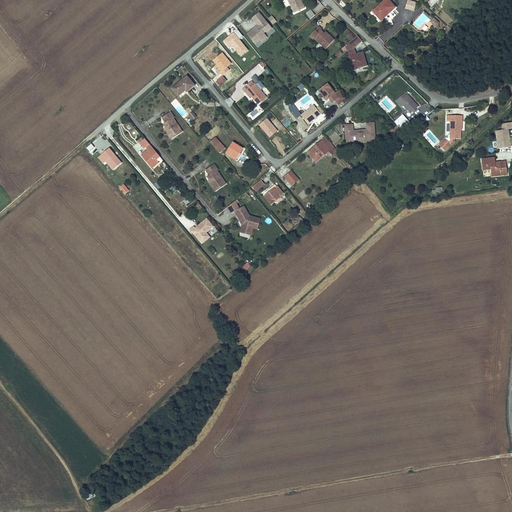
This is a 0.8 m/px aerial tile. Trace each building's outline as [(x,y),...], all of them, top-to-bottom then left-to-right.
[(286,0),(295,15),(305,9),(299,0),(286,0)] [(383,21),(396,8),(388,0),(375,13),(383,21)] [(420,5),(410,2),(408,11),(417,14),(420,5)] [(310,10),(305,14),(310,20),(315,16),(310,10)] [(251,19),(257,26),(246,33),(257,48),(269,38),(268,36),(274,31),(260,12),(251,19)] [(282,24),(278,18),(273,21),(278,27),(282,24)] [(437,20),(433,24),(436,27),(437,32),(442,32),(442,25),(437,20)] [(325,33),(326,31),(323,28),(312,38),(316,42),(317,41),(328,52),(339,43),(331,36),(330,37),(325,33)] [(248,51),(240,39),(243,37),(238,30),(224,40),(230,50),(234,47),(241,56),(248,51)] [(350,33),(346,36),(351,41),(354,37),(350,33)] [(358,51),(365,45),(360,40),(350,48),(356,72),(371,69),(367,54),(359,56),(358,51)] [(229,66),(233,62),(224,51),(215,59),(223,69),(221,70),(225,75),(232,70),(229,66)] [(222,76),(216,83),(221,87),(227,81),(222,76)] [(189,93),(196,87),(188,78),(174,89),(180,97),(187,91),(189,93)] [(249,89),(261,104),(269,96),(258,82),(256,83),(253,80),(244,88),(247,91),(249,89)] [(340,95),(331,85),(322,92),(330,102),(334,99),(337,103),(339,102),(342,106),(349,101),(342,92),(340,95)] [(300,100),(302,103),(310,98),(308,95),(300,100)] [(413,115),(421,108),(410,96),(404,101),(408,104),(406,106),(413,115)] [(247,115),(253,121),(264,111),(259,105),(247,115)] [(301,119),(305,116),(297,106),(293,109),(301,119)] [(316,108),(305,116),(312,125),(324,116),(316,108)] [(175,120),(176,119),(172,113),(164,119),(167,124),(165,126),(173,140),(183,133),(175,120)] [(463,121),(465,121),(465,114),(451,114),(451,121),(453,121),(453,138),(463,138),(463,121)] [(259,126),(270,139),(278,131),(267,118),(259,126)] [(404,124),(408,129),(414,124),(409,118),(404,124)] [(511,123),(501,124),(502,131),(496,131),(498,149),(511,148),(509,130),(511,129),(511,123)] [(372,131),(357,132),(356,127),(350,128),(351,142),(379,140),(377,124),(371,125),(372,131)] [(162,158),(147,139),(142,143),(147,149),(149,148),(151,150),(144,157),(155,169),(161,163),(159,160),(162,158)] [(212,142),(221,155),(227,150),(217,139),(212,142)] [(319,165),(333,153),(337,150),(331,144),(328,147),(324,143),(310,155),(319,165)] [(92,144),(86,148),(92,156),(98,151),(92,144)] [(242,156),(244,151),(234,145),(228,154),(236,160),(239,154),(242,156)] [(116,169),(123,163),(111,148),(102,155),(109,163),(110,162),(116,169)] [(497,165),(496,161),(484,163),(484,167),(478,168),(479,174),(493,172),(494,178),(510,177),(508,164),(497,165)] [(219,174),(220,173),(216,167),(207,173),(210,179),(209,180),(217,193),(227,186),(219,174)] [(292,187),(300,180),(291,170),(284,177),(292,187)] [(258,193),(267,186),(266,186),(265,184),(263,181),(254,188),(258,193)] [(119,189),(125,195),(129,190),(123,184),(119,189)] [(273,207),(285,196),(278,188),(266,199),(273,207)] [(189,205),(195,201),(192,197),(186,202),(189,205)] [(206,211),(200,204),(197,206),(203,213),(206,211)] [(249,236),(251,229),(255,230),(259,231),(262,221),(251,218),(245,208),(236,213),(244,228),(242,235),(249,236)] [(304,228),(309,223),(305,219),(300,223),(304,228)] [(218,228),(211,220),(199,230),(198,229),(195,231),(196,233),(206,246),(214,239),(211,235),(218,228)]
